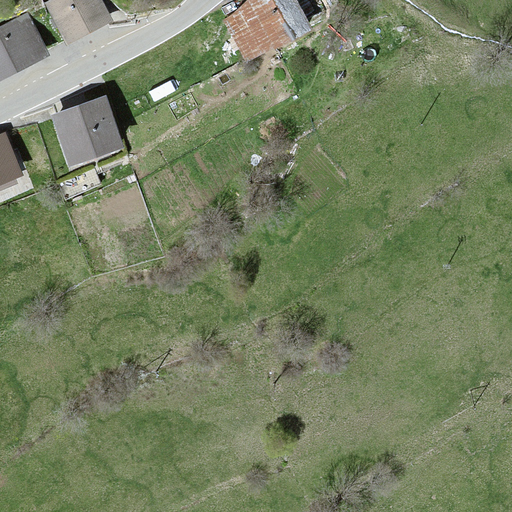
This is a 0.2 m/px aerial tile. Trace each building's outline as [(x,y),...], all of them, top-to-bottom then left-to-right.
[(55,0),(52,1),(70,39),(109,20),(99,0),(55,0)] [(262,0),(233,14),(254,57),(312,29),(297,0),(262,0)] [(0,30),(0,74),(44,52),(25,18),(0,30)] [(101,104),(59,117),(74,165),(116,152),(101,104)] [(4,140),(0,141),(0,186),(19,179),(4,140)]
